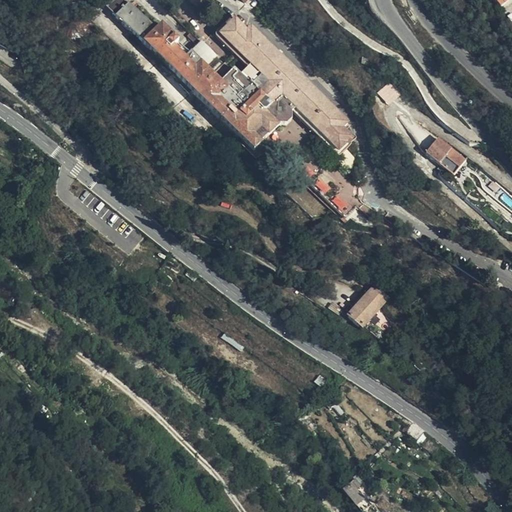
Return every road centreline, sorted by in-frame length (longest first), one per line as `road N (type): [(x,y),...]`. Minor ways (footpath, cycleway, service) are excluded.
road 1 (secondary): [(509,511),(482,474),(423,422),(237,297),(0,108)]
road 2 (track): [(0,311),(95,365),(170,427),(242,511)]
road 3 (residential): [(483,134),(464,133),(441,116),(410,69),(358,37),(323,0)]
road 4 (secondary): [(483,134),(381,0)]
road 5 (secondary): [(417,0),(447,42),(511,104)]
